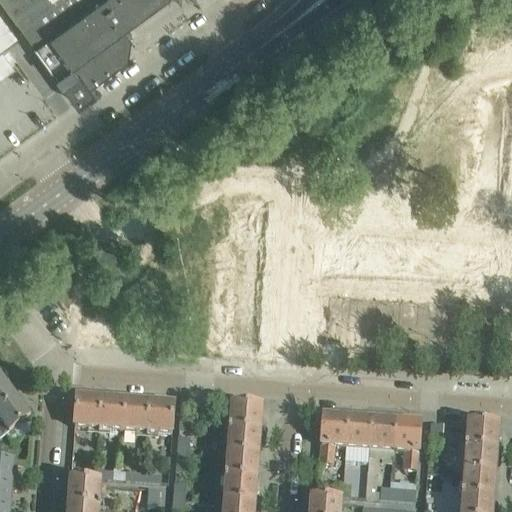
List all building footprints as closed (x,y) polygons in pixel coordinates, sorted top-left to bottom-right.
[(1,0),(51,66),(64,84),(78,103),(79,103),(95,91),(94,90),(134,61),(139,34),(127,18),(151,0),(1,0)] [(0,43),(1,43),(19,29),(0,2),(0,74),(14,64),(0,44),(0,43)] [(467,284),(467,289),(475,290),(475,289),(480,290),(480,286),(489,287),(489,291),(511,292),(511,279),(511,280),(511,271),(511,270),(511,37),(510,37),(510,33),(485,32),(484,45),(488,45),(487,54),(484,53),(484,57),(467,284)] [(236,188),(224,355),(225,355),(224,360),(229,360),(229,361),(270,364),(284,175),(283,175),(283,170),(279,170),(279,169),(276,169),(271,169),(271,172),(262,172),(263,168),(243,166),(243,167),(238,167),(238,171),(237,171),(237,174),(238,174),(237,179),(241,179),(240,188),(236,188)] [(329,217),(325,279),(441,288),(446,226),(329,217)] [(80,343),(135,345),(136,318),(81,316),(80,343)] [(0,411),(16,400),(2,381),(0,382),(0,411)] [(0,441),(30,419),(16,400),(0,411),(0,441)] [(74,430),(98,432),(101,402),(76,400),(74,430)] [(122,433),(124,419),(125,404),(101,402),(98,432),(122,433)] [(125,404),(124,419),(122,433),(147,435),(149,406),(125,404)] [(173,407),(149,406),(147,435),(171,437),(173,407)] [(180,408),(179,433),(190,434),(192,408),(180,408)] [(223,454),(223,460),(228,460),(258,463),(261,413),(226,411),(226,417),(231,417),(228,455),(223,454)] [(345,450),(348,421),(323,419),(320,466),(333,467),(334,450),(345,450)] [(369,452),(372,422),(348,421),(345,450),(369,452)] [(393,454),(396,424),(372,422),(369,452),(393,454)] [(417,473),(420,426),(396,424),(393,454),(405,455),(403,472),(417,473)] [(443,428),(430,427),(429,442),(442,443),(443,428)] [(465,478),(495,480),(498,432),(468,429),(465,478)] [(178,439),(177,457),(189,458),(190,440),(178,439)] [(177,457),(176,474),(187,475),(189,458),(177,457)] [(258,463),(228,460),(224,507),(254,510),(258,463)] [(14,465),(0,463),(0,487),(12,489),(14,465)] [(78,480),(95,481),(95,471),(78,469),(78,480)] [(95,481),(112,482),(113,472),(95,471),(95,481)] [(143,484),(144,474),(127,473),(126,483),(143,484)] [(143,484),(161,486),(161,476),(144,474),(143,484)] [(492,511),(495,480),(465,478),(462,511),(492,511)] [(174,500),(174,504),(185,504),(186,501),(187,486),(175,485),(174,500)] [(67,511),(97,511),(99,488),(70,486),(67,511)] [(12,489),(0,487),(0,511),(10,511),(12,489)] [(333,499),(342,500),(343,488),(333,487),(333,499)] [(342,500),(350,500),(351,489),(343,488),(342,500)] [(380,502),(390,503),(391,492),(381,491),(380,502)] [(158,492),(147,492),(145,509),(157,509),(158,492)] [(414,505),(415,493),(391,492),(390,503),(414,505)]
